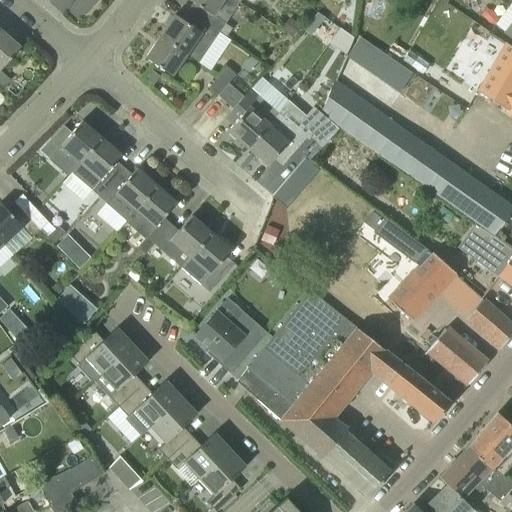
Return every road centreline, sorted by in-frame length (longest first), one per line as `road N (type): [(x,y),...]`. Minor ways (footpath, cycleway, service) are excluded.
road 1 (unclassified): [(325,511),(126,315)]
road 2 (residential): [(285,228),(91,63)]
road 3 (residential): [(382,511),(511,368)]
road 4 (unclassified): [(0,149),(91,63)]
